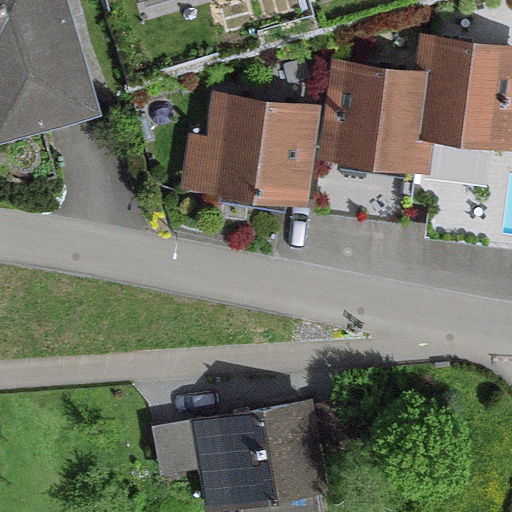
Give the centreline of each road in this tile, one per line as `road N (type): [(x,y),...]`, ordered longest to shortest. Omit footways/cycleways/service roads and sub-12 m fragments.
road 1 (unclassified): [(432,315),(419,335),(388,346),(0,378)]
road 2 (residential): [(0,235),(432,315)]
